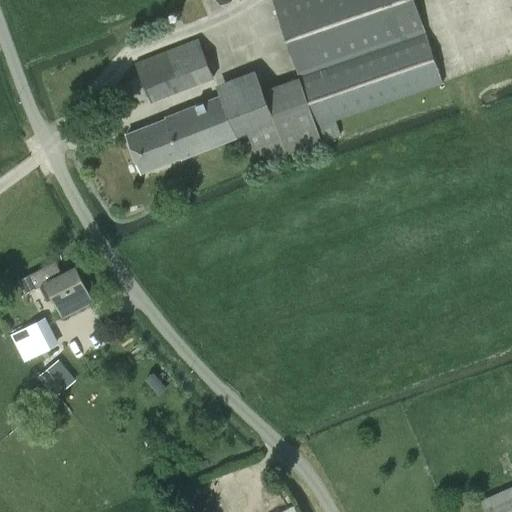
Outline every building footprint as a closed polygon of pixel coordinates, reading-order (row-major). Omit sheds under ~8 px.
[(414,0),(272,0),(299,77),(321,142),(341,136),(337,120),(443,84),(414,0)] [(214,77),(198,39),(135,65),(150,102),(214,77)] [(167,118),(126,133),(142,173),(182,158),(182,159),(247,133),(258,164),(287,155),(263,89),(259,80),(166,116),(167,118)] [(57,261),(18,280),(25,294),(40,287),(47,302),(53,299),(62,317),(93,301),(75,267),(63,273),(57,261)] [(42,320),(12,335),(24,360),(54,345),(42,320)] [(74,381),(59,362),(40,378),(55,396),(74,381)] [(485,511),(511,511),(511,486),(480,500),(485,511)]
